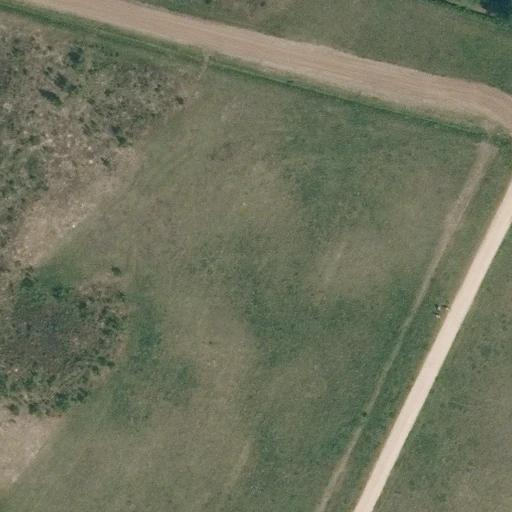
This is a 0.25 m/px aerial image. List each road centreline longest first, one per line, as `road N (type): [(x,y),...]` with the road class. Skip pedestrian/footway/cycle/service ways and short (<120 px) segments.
road 1 (track): [(69,0),(374,84),(511,113)]
road 2 (unclassified): [(362,511),(511,205)]
